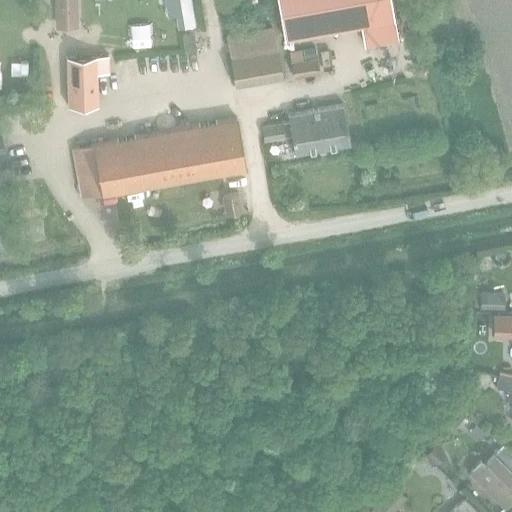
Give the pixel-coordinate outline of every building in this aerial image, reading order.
[(55,0),(56,22),(76,22),(74,0),(55,0)] [(361,24),(365,44),(396,38),(392,18),(394,18),(390,0),(276,0),(284,38),(361,24)] [(239,81),(283,74),(274,26),(231,33),(239,81)] [(298,75),(323,70),(323,67),(333,65),(331,56),(327,57),(326,52),(295,58),(298,75)] [(66,55),(68,105),(97,104),(96,72),(108,71),(108,53),(66,55)] [(344,101),(312,107),(318,138),(325,136),(327,145),(351,141),(344,101)] [(318,138),(312,107),(288,112),(290,119),(263,124),(266,137),(292,132),(296,151),(327,145),(325,136),(318,138)] [(82,195),(246,165),(237,115),(73,145),(82,195)] [(223,195),(227,213),(243,210),(239,192),(223,195)] [(480,306),(502,306),(502,292),(480,292),(480,306)] [(511,313),(494,313),(493,334),(511,334),(511,313)] [(511,389),(511,376),(497,374),(495,386),(511,389)] [(432,443),(423,453),(434,463),(443,454),(432,443)] [(504,507),(511,498),(511,449),(503,443),(483,463),(480,460),(468,472),(504,507)] [(388,511),(390,511),(406,496),(392,483),(376,500),(388,511)] [(478,511),(463,497),(448,511),(478,511)] [(385,511),(375,502),(365,511),(385,511)]
